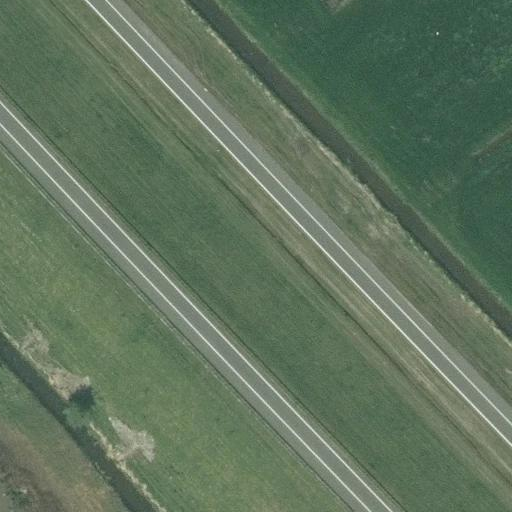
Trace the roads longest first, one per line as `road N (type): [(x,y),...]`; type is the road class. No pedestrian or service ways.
road 1 (motorway): [(511,434),(96,0)]
road 2 (motorway): [(0,110),(383,511)]
